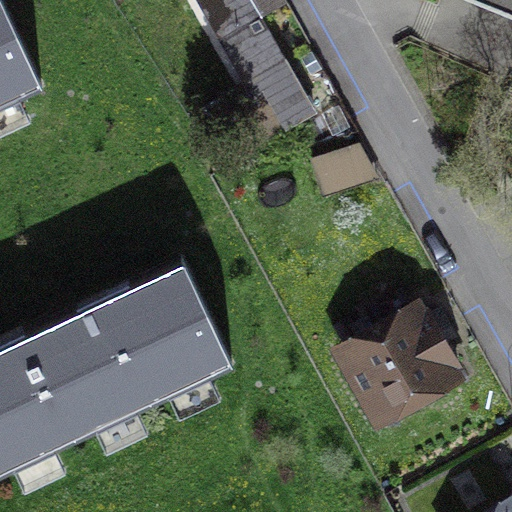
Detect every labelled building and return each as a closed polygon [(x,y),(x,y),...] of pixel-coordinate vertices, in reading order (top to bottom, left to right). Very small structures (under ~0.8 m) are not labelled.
[(252,0),(194,0),(238,83),(284,59),(252,0)] [(511,0),(494,0),(511,8),(511,0)] [(0,110),(40,91),(0,7),(0,110)] [(358,150),(313,160),(322,201),(367,191),(358,150)] [(0,472),(234,362),(183,256),(0,342),(0,472)] [(415,305),(338,347),(376,418),(453,376),(415,305)] [(511,511),(511,500),(491,511),(511,511)]
